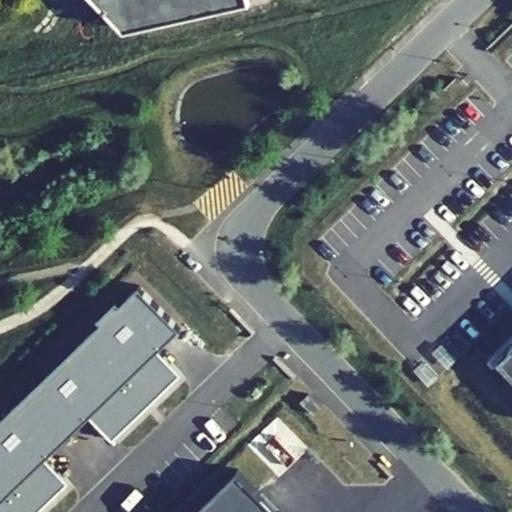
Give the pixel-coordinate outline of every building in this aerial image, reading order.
[(92,0),(121,30),(248,2),(247,0),(92,0)] [(180,328),(139,284),(120,302),(116,298),(96,317),(100,321),(0,415),(0,511),(34,511),(67,481),(45,456),(89,415),(112,439),(181,373),(158,349),(180,328)] [(511,346),(500,358),(511,370),(511,346)] [(319,408),(306,394),(298,402),(307,411),(311,415),(319,408)] [(274,511),(238,473),(196,511),(274,511)]
